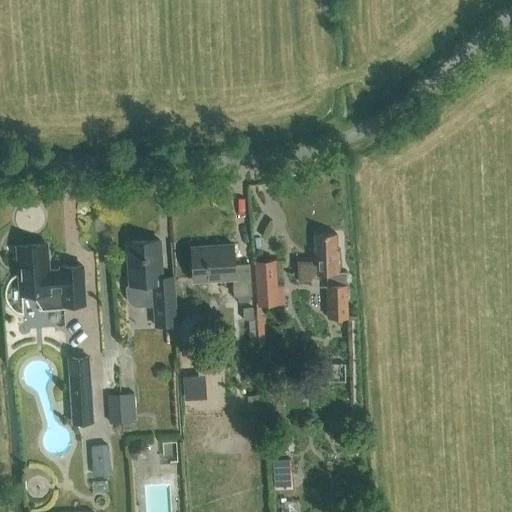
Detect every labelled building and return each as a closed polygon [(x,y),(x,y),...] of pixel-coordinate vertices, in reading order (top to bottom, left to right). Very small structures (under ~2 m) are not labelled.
[(345,273),(339,274),(338,250),(334,250),(333,235),(315,236),(316,251),(312,251),(314,275),(327,274),(327,283),(328,306),(329,318),(347,317),(346,305),(346,282),(345,273)] [(126,244),(130,285),(132,304),(135,306),(140,306),(154,305),(156,326),(177,324),(172,278),(161,279),(158,241),(126,244)] [(59,270),(47,270),(46,244),(16,246),(19,294),(32,293),(40,308),(62,307),(62,306),(83,305),(81,267),(59,267),(59,270)] [(234,297),(251,296),(249,265),(233,266),(231,244),(190,248),(193,281),(232,278),(234,297)] [(309,277),(310,263),(296,261),(294,276),(309,277)] [(278,302),(275,262),(255,264),(258,304),(278,302)] [(256,339),(254,319),(253,307),(243,308),(244,320),(249,319),(250,339),(256,339)] [(281,369),(280,349),(262,350),(263,370),(281,369)] [(95,421),(90,355),(67,357),(72,423),(95,421)] [(189,397),(199,396),(198,372),(188,372),(189,397)] [(121,392),(107,393),(109,422),(123,421),(121,392)] [(259,403),(259,394),(247,394),(248,404),(259,403)] [(145,456),(147,446),(140,440),(130,443),(128,452),(136,459),(145,456)] [(109,444),(92,445),(94,476),(111,475),(109,444)] [(291,457),(271,458),(273,489),(293,488),(291,457)]
